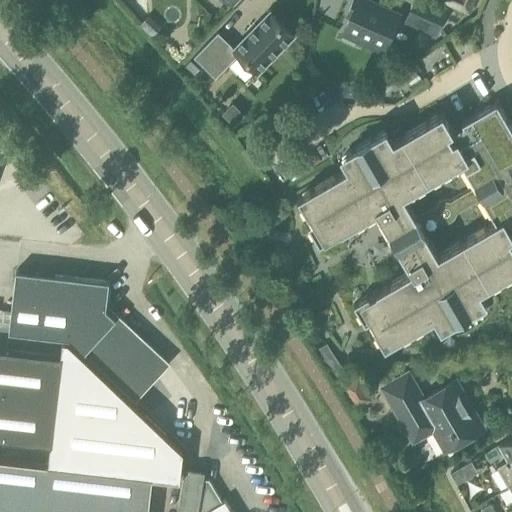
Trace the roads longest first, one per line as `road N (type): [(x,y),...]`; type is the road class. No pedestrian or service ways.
road 1 (secondary): [(356,511),(205,267),(0,15)]
road 2 (secondary): [(0,52),(183,282),(329,511)]
road 3 (unknown): [(506,61),(394,108),(359,102),(238,168)]
